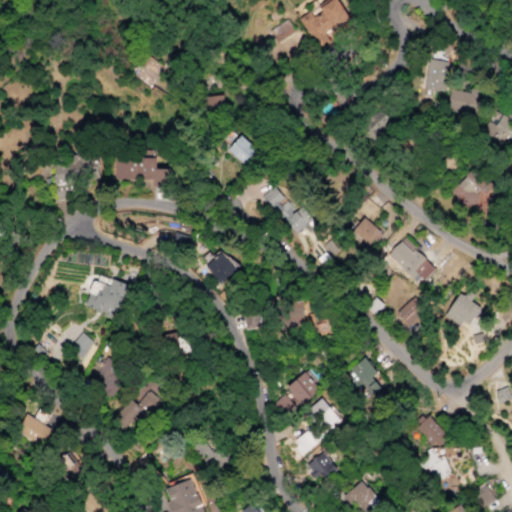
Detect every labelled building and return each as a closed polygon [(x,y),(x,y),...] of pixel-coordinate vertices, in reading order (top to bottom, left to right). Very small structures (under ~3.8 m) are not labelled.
[(292,32),(284,19),(266,31),(273,43),(292,32)] [(428,97),(429,90),(440,92),(445,62),(426,59),(420,95),(428,97)] [(467,92),(447,89),(444,110),(474,115),(478,91),(467,89),(467,92)] [(223,111),(220,94),(201,97),(204,114),(223,111)] [(390,127),(379,109),(355,124),(366,142),(390,127)] [(487,122),(480,132),(507,152),(511,145),(511,123),(499,115),(491,125),(487,122)] [(254,150),(238,135),(224,149),(240,164),(254,150)] [(153,156),(112,157),(112,181),(150,180),(150,186),(168,186),(167,169),(153,169),(153,156)] [(478,198),(489,187),(471,168),(446,191),(464,210),(478,197),(478,198)] [(291,235),(302,227),(306,232),(314,225),(299,206),(292,212),(272,186),(259,196),(291,235)] [(380,234),(361,217),(347,233),(366,250),(380,234)] [(431,267),(401,238),(384,255),(415,284),(431,267)] [(329,255),(335,249),(327,240),(320,246),(329,255)] [(202,268),(220,283),(234,265),(216,251),(202,268)] [(124,285),(94,274),(82,307),(112,318),(124,285)] [(465,328),(477,307),(467,302),(470,297),(456,290),(443,315),(465,328)] [(394,312),(406,326),(422,311),(410,297),(394,312)] [(282,303),(285,328),(302,327),(299,301),(282,303)] [(258,327),(257,312),(240,315),(242,329),(258,327)] [(90,342),(78,332),(66,348),(79,357),(90,342)] [(364,399),(382,382),(360,357),(342,374),(364,399)] [(110,396),(123,368),(101,358),(88,386),(110,396)] [(281,387),(295,406),(316,391),(302,372),(281,387)] [(508,399),(504,387),(492,391),(496,402),(508,399)] [(135,404),(125,398),(110,421),(124,430),(132,418),(141,425),(158,399),(144,390),(135,404)] [(293,408),(282,394),(271,403),(282,416),(293,408)] [(320,433),(336,419),(317,398),(302,412),(320,433)] [(443,436),(421,413),(409,424),(431,448),(443,436)] [(13,433),(41,445),(49,427),(21,416),(13,433)] [(290,440),(299,454),(317,442),(308,428),(290,440)] [(229,468),(215,449),(210,453),(200,439),(189,447),(213,479),(229,468)] [(332,469),(321,452),(302,464),(313,482),(332,469)] [(434,458),(432,452),(415,459),(420,469),(427,466),(433,480),(448,474),(440,455),(434,458)] [(160,489),(167,511),(200,511),(188,479),(160,489)] [(363,511),(376,501),(358,480),(341,495),(356,511),(363,511)] [(492,500),(483,484),(472,489),(481,506),(492,500)]
